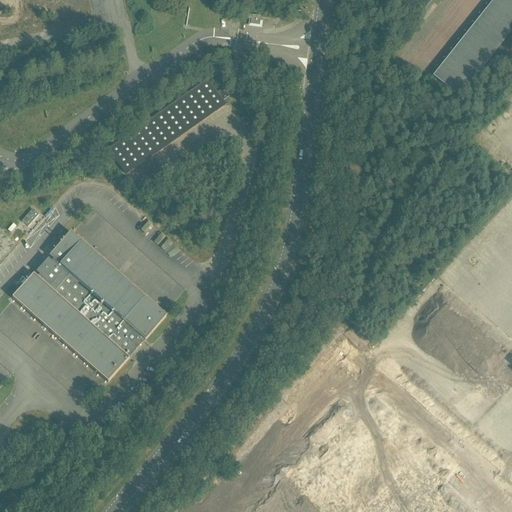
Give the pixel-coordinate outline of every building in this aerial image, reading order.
[(427,13),(435,3),(431,0),(427,0),(421,8),(427,13)] [(511,32),(511,0),(494,0),(433,77),(460,98),(501,46),(511,32)] [(251,21),(251,25),(260,26),(261,17),(248,15),(247,20),(251,21)] [(223,89),(217,93),(208,80),(108,151),(126,177),(226,106),(223,102),(229,97),(223,89)] [(241,120),(245,126),(249,123),(245,117),(241,120)] [(248,129),(255,140),(260,137),(252,126),(248,129)] [(32,210),(22,222),(28,228),(39,216),(32,210)] [(63,232),(47,250),(51,253),(67,236),(63,232)] [(71,234),(13,299),(108,383),(166,318),(71,234)] [(509,511),(346,373),(227,511),(509,511)]
